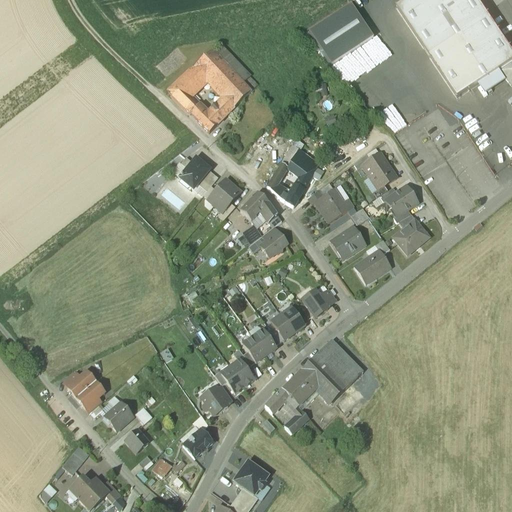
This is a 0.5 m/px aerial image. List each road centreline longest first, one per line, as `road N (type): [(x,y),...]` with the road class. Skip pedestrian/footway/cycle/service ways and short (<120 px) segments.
road 1 (residential): [(353,318),(289,218),(156,96)]
road 2 (residential): [(191,511),(251,411),(353,318)]
road 3 (track): [(156,96),(68,0)]
road 4 (residential): [(353,318),(452,237)]
